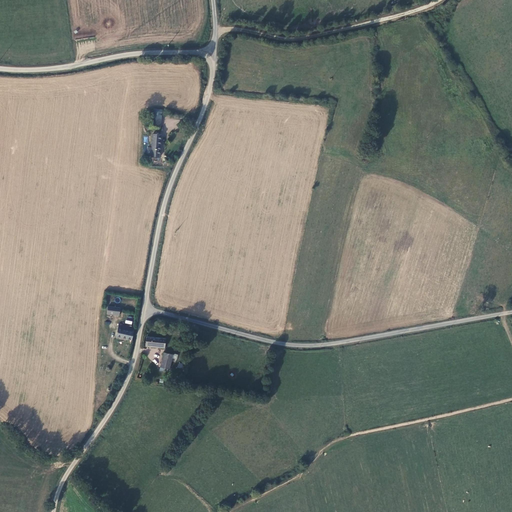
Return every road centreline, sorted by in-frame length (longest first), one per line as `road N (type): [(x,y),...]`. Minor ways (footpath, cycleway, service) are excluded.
road 1 (unclassified): [(143,307),(312,344),(511,308)]
road 2 (unclassified): [(143,307),(159,213),(204,107),(214,47)]
road 3 (unclassified): [(52,511),(65,469),(123,384),(143,307)]
road 4 (unclassified): [(0,71),(214,47)]
